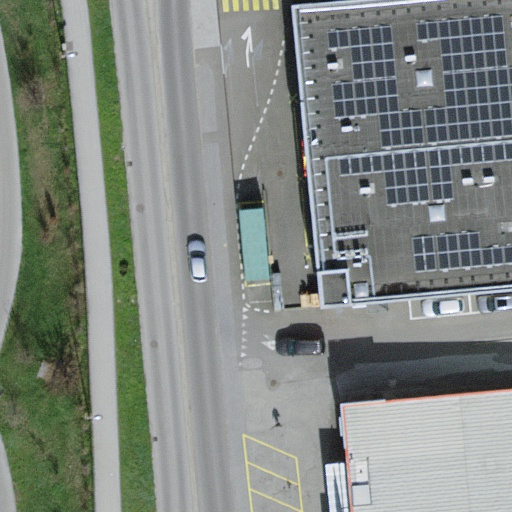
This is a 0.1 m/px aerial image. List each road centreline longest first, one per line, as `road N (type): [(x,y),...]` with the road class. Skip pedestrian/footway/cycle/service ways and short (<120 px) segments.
road 1 (tertiary): [(130,0),(177,511)]
road 2 (tertiary): [(221,511),(178,0)]
